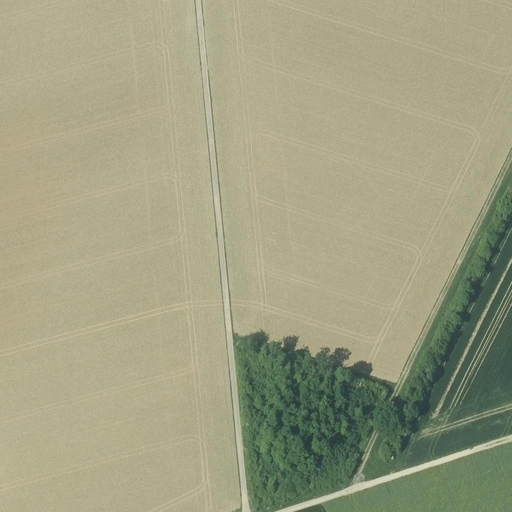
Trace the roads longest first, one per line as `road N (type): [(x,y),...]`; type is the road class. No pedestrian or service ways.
road 1 (track): [(196,0),(246,511)]
road 2 (track): [(346,492),(511,152)]
road 3 (track): [(296,511),(511,447)]
